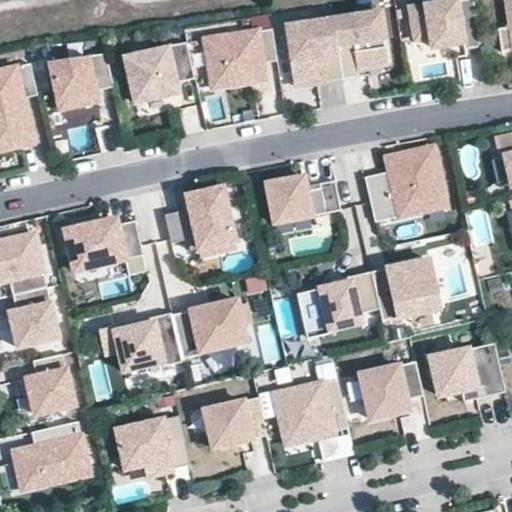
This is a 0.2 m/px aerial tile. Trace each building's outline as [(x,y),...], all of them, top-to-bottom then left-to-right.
[(484,47),(475,0),(450,0),(412,7),(418,39),(435,36),(440,46),(455,39),(457,33),(464,32),(467,50),(484,47)] [(511,0),(506,0),(509,20),(497,21),(501,53),(511,51),(511,0)] [(389,61),(380,9),(335,18),(345,76),(362,74),(361,66),(389,61)] [(345,76),(335,18),(290,25),(300,83),(345,76)] [(279,58),(274,27),(211,38),(220,86),(269,78),(266,60),(279,58)] [(195,79),(187,38),(168,42),(170,51),(130,59),(138,100),(179,92),(178,82),(195,79)] [(114,85),(107,51),(52,63),(63,110),(99,101),(96,90),(114,85)] [(38,95),(32,64),(0,70),(0,150),(32,144),(22,98),(38,95)] [(508,158),(511,175),(511,133),(492,138),(496,156),(508,158)] [(444,192),(432,145),(392,156),(395,170),(367,178),(378,221),(427,209),(424,197),(444,192)] [(309,191),(306,175),(269,183),(276,219),(339,207),(334,186),(309,191)] [(224,221),(216,189),(192,195),(196,212),(171,218),(176,241),(194,236),(197,249),(214,245),(217,255),(242,249),(234,219),(224,221)] [(141,253),(133,224),(105,231),(101,219),(67,227),(78,269),(141,253)] [(29,237),(0,243),(0,287),(9,286),(39,278),(29,237)] [(441,304),(430,257),(370,272),(380,309),(382,318),(441,304)] [(380,309),(370,272),(297,292),(309,340),(341,331),(338,320),(380,309)] [(39,278),(9,286),(15,309),(8,314),(17,350),(54,340),(39,278)] [(238,311),(235,299),(175,316),(185,353),(248,336),(245,325),(252,323),(248,308),(238,311)] [(115,319),(95,324),(101,352),(120,347),(125,367),(160,359),(163,370),(186,364),(171,305),(152,310),(155,323),(115,333),(115,319)] [(505,396),(494,346),(426,361),(436,404),(462,399),(464,405),(505,396)] [(38,419),(80,409),(66,350),(32,358),(37,379),(20,383),(23,396),(32,394),(38,419)] [(420,400),(412,365),(355,378),(367,427),(411,417),(408,403),(420,400)] [(346,436),(335,384),(273,398),(284,450),(346,436)] [(252,402),(199,417),(210,454),(263,439),(252,402)] [(192,475),(181,420),(111,434),(119,474),(168,464),(171,480),(192,475)] [(90,474),(77,422),(32,434),(35,447),(14,452),(24,491),(90,474)]
